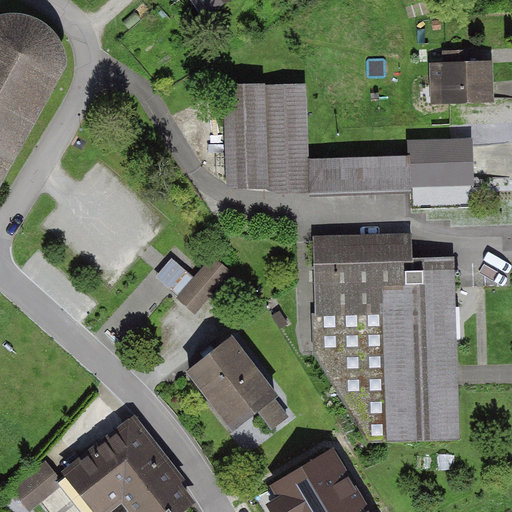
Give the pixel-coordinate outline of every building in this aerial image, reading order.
[(176,0),(191,23),(228,0),(176,0)] [(0,13),(0,185),(68,62),(67,50),(58,29),(42,17),(22,11),(3,12),(0,13)] [(491,65),(428,67),(430,107),(492,105),(491,65)] [(307,85),(227,87),(229,188),(270,188),(281,191),(409,189),(408,158),(308,160),(307,85)] [(407,144),(408,158),(409,189),(472,187),(470,141),(407,144)] [(413,233),(308,237),(313,350),(380,453),(468,450),(460,256),(414,258),(413,233)] [(215,259),(179,300),(197,316),(233,275),(215,259)] [(173,260),(158,278),(180,296),(195,278),(173,260)] [(228,339),(181,375),(226,434),(273,398),(228,339)] [(264,409),(275,425),(294,413),(283,397),(264,409)] [(135,417),(61,475),(90,511),(110,511),(121,504),(125,511),(179,511),(198,497),(135,417)] [(373,511),(336,449),(269,488),(277,501),(267,507),(269,511),(373,511)] [(44,463),(9,489),(25,511),(32,511),(64,489),(44,463)]
